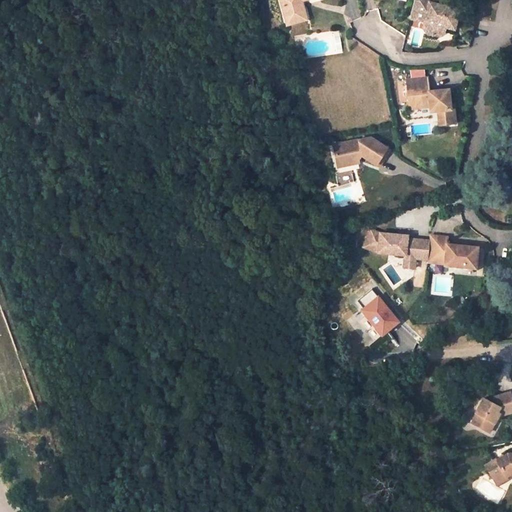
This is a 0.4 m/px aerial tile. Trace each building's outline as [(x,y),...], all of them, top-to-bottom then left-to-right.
[(277,0),(280,9),(300,5),(299,1),(298,0),(277,0)] [(429,0),(412,0),(409,17),(425,21),(423,28),(427,36),(435,38),(441,34),(442,28),(444,19),(454,21),(456,12),(433,7),(428,5),(429,0)] [(300,5),(280,9),(281,17),(301,12),(300,5)] [(444,19),(442,28),(452,31),(454,21),(444,19)] [(433,106),(440,105),(440,110),(442,124),(458,123),(456,106),(452,106),(451,89),(441,89),(441,93),(437,93),(437,90),(430,90),(429,78),(407,79),(410,107),(433,106)] [(347,154),(348,160),(359,158),(359,152),(362,151),(379,163),(391,147),(373,132),(335,139),(338,155),(339,155),(347,154)] [(417,255),(419,239),(418,239),(407,238),(407,235),(380,232),(370,229),(364,247),(380,252),(407,254),(406,257),(417,258),(417,255)] [(449,236),(432,234),(431,240),(430,252),(447,253),(446,264),(477,267),(479,246),(448,243),(449,236)] [(418,239),(419,239),(417,255),(429,256),(430,252),(431,240),(418,238),(418,239)] [(447,253),(430,252),(429,256),(429,263),(446,264),(447,253)] [(416,268),(417,258),(406,257),(406,267),(416,268)] [(373,291),(352,305),(375,337),(396,323),(373,291)] [(395,294),(391,297),(396,303),(400,300),(395,294)] [(511,402),(509,390),(489,394),(488,397),(481,394),(473,408),(474,409),(468,418),(485,429),(497,411),(499,412),(511,409),(511,402)] [(499,461),(497,459),(487,466),(497,481),(507,475),(508,476),(511,473),(511,452),(510,453),(504,457),(505,458),(499,461)] [(507,475),(497,481),(500,487),(510,480),(508,476),(507,475)]
